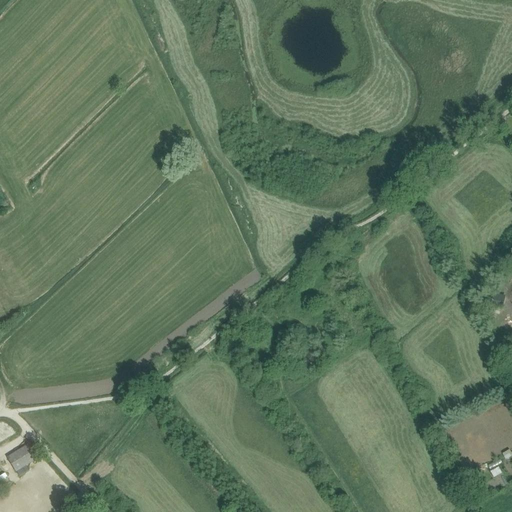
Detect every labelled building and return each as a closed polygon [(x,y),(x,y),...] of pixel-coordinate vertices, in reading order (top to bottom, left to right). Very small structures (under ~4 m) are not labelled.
[(28,241),(34,239),(25,219),(6,227),(9,234),(15,232),(18,238),(24,235),(24,234),(25,234),(28,241)] [(48,277),(45,248),(35,249),(35,250),(27,251),(28,260),(24,260),(25,269),(27,269),(29,279),(48,277)] [(7,458),(12,466),(16,472),(36,459),(28,445),(7,458)] [(496,453),(500,459),(508,455),(504,448),(496,453)] [(502,473),(499,468),(491,472),(494,478),(502,473)]
